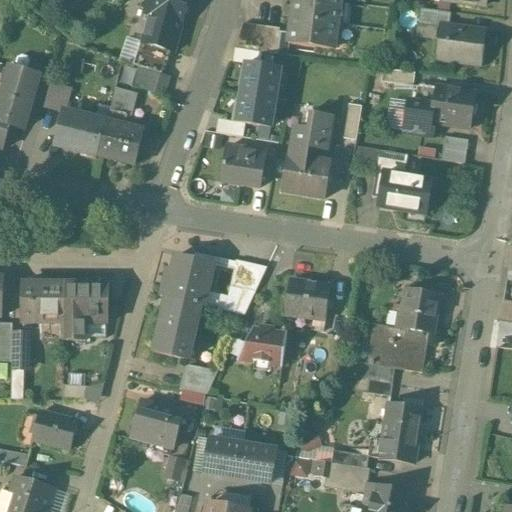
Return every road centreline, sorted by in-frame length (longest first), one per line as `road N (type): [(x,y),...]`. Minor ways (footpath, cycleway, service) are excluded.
road 1 (residential): [(158,213),(487,263)]
road 2 (residential): [(451,511),(487,263)]
road 3 (residential): [(82,511),(145,269)]
road 4 (residential): [(158,213),(229,0)]
road 5 (residential): [(0,182),(158,213)]
road 6 (residential): [(487,263),(511,106)]
road 7 (residential): [(0,259),(145,269)]
